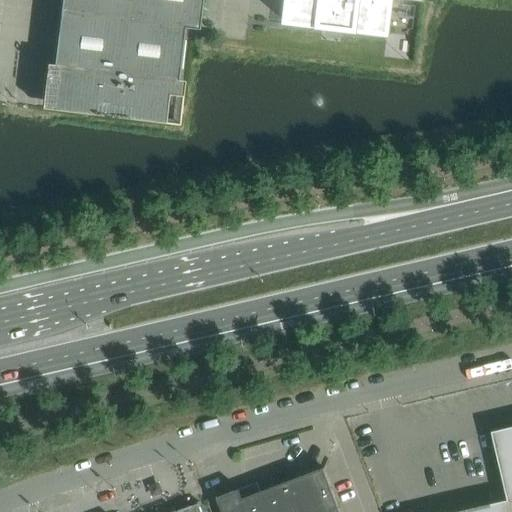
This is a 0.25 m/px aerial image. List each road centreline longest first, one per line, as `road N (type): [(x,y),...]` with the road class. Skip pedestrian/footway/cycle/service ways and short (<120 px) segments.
road 1 (unclassified): [(511,359),(240,429),(0,503)]
road 2 (secondary): [(511,204),(0,324)]
road 3 (secondary): [(0,371),(511,252)]
